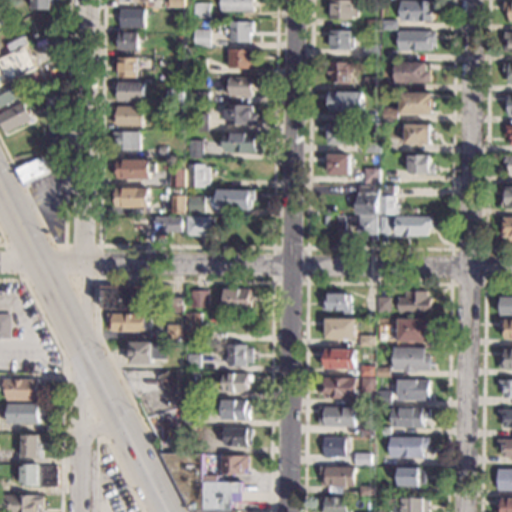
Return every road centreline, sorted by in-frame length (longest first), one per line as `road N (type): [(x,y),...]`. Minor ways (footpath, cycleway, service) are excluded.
road 1 (residential): [(88,0),(88,350),(80,381),(79,511)]
road 2 (residential): [(462,511),(472,0)]
road 3 (residential): [(511,270),(0,264)]
road 4 (primary): [(0,186),(169,511)]
road 5 (residential): [(288,270),(293,0)]
road 6 (residential): [(282,511),(288,270)]
